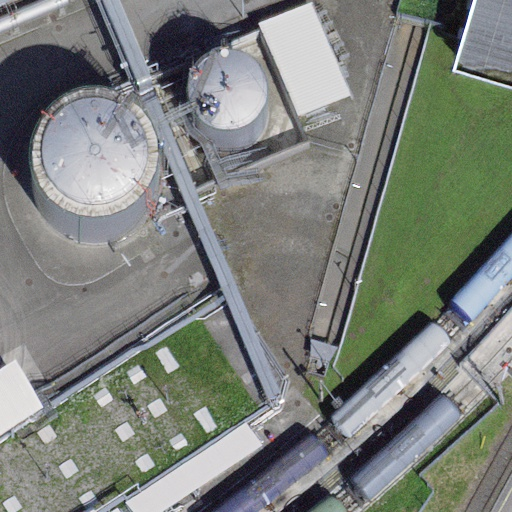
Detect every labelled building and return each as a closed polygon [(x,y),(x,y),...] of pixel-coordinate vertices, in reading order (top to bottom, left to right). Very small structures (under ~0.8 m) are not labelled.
[(511,0),(480,0),(461,65),(511,79),(511,0)] [(269,26),(309,118),(361,95),(321,4),(269,26)] [(197,128),(204,140),(215,149),(229,154),(243,154),(257,149),(267,141),(274,131),(277,118),(277,106),(272,94),(264,83),(254,76),(241,73),(229,73),(215,78),(204,87),(197,100),(195,114),(197,128)] [(49,211),(62,227),(80,236),(100,240),(121,237),(139,227),(153,212),(161,193),(163,173),(158,153),(147,136),(130,123),(111,116),(90,117),(71,123),(55,136),(44,153),(39,173),(41,193),(49,211)] [(27,368),(0,385),(0,446),(54,412),(27,368)]
